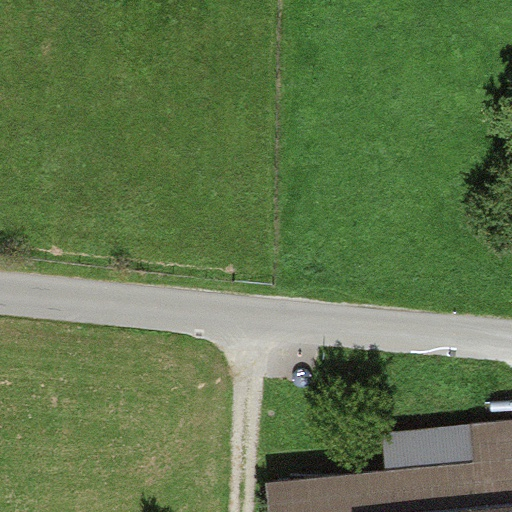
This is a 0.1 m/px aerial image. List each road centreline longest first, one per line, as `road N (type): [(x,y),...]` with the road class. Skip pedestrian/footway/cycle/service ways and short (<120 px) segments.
road 1 (unclassified): [(0,293),(511,338)]
road 2 (track): [(260,320),(246,511)]
